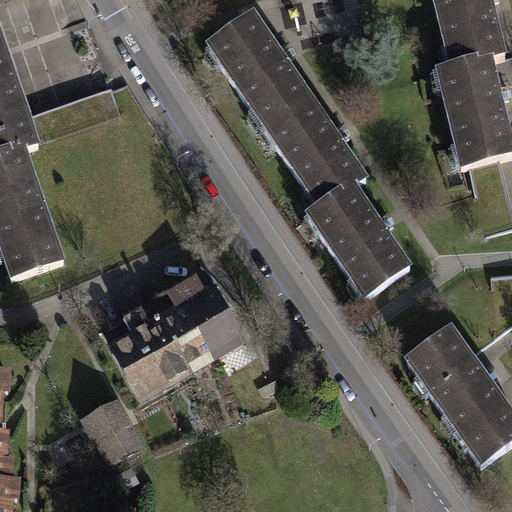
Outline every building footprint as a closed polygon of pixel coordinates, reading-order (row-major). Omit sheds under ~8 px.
[(492,65),(505,62),(489,0),(433,0),(451,73),(454,72),(491,63),(492,65)] [(265,134),(310,102),(255,21),(209,52),(265,134)] [(29,122),(0,38),(0,161),(25,153),(25,155),(38,151),(29,122)] [(511,160),(511,146),(492,65),(491,63),(454,72),(451,73),(438,76),(462,173),(470,171),(500,164),(511,160)] [(38,151),(122,121),(112,93),(29,122),(38,151)] [(355,192),(366,184),(310,102),(265,134),(319,213),(321,215),(323,213),(355,192)] [(64,266),(25,155),(25,153),(0,161),(0,251),(11,284),(64,266)] [(486,239),(511,232),(511,214),(500,164),(470,171),(486,239)] [(364,303),(410,272),(355,192),(323,213),(321,215),(319,213),(308,221),(364,303)] [(495,343),(511,330),(511,279),(491,281),(495,343)] [(215,295),(205,301),(196,284),(170,298),(208,365),(243,345),(215,295)] [(188,376),(208,365),(170,298),(149,310),(188,376)] [(167,388),(188,376),(149,310),(125,324),(135,342),(139,339),(167,388)] [(481,471),(511,449),(511,418),(452,335),(407,366),(481,471)] [(139,339),(135,342),(113,354),(141,403),(143,402),(167,388),(139,339)] [(114,438),(129,430),(117,408),(88,424),(100,446),(114,438)] [(126,460),(140,452),(129,430),(114,438),(126,460)] [(111,468),(126,460),(114,438),(100,446),(111,468)] [(132,479),(114,488),(121,502),(140,493),(132,479)] [(3,486),(0,485),(0,511),(9,511),(11,486),(3,486)]
